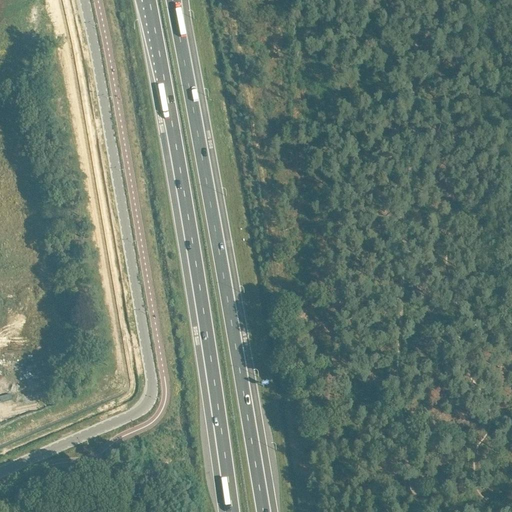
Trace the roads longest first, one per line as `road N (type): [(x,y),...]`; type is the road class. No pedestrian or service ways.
road 1 (tertiary): [(81,0),(151,396),(129,417),(0,472)]
road 2 (trunk): [(262,511),(172,0)]
road 3 (trunk): [(148,0),(231,511)]
